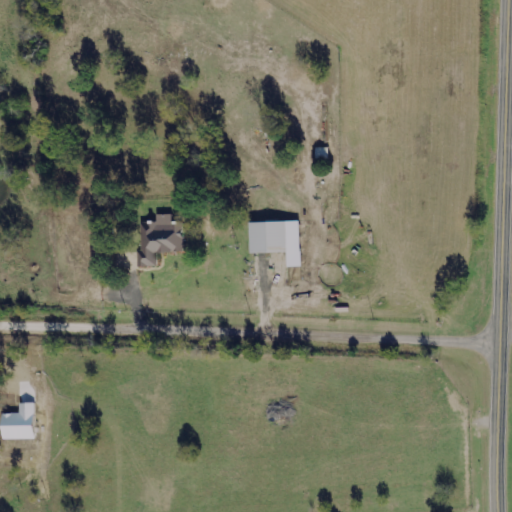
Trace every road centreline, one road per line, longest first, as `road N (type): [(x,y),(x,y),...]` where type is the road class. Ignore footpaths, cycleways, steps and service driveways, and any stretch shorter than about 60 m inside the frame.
road 1 (residential): [(498,342),(0,317)]
road 2 (secondary): [(511,38),(496,401),(500,511)]
